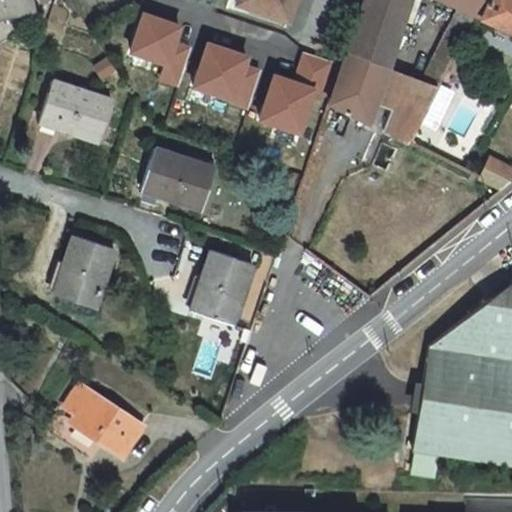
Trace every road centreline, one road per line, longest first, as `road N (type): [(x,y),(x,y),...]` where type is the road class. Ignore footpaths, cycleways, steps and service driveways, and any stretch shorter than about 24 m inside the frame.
road 1 (residential): [(511,217),(229,442),(164,511)]
road 2 (residential): [(0,176),(159,233)]
